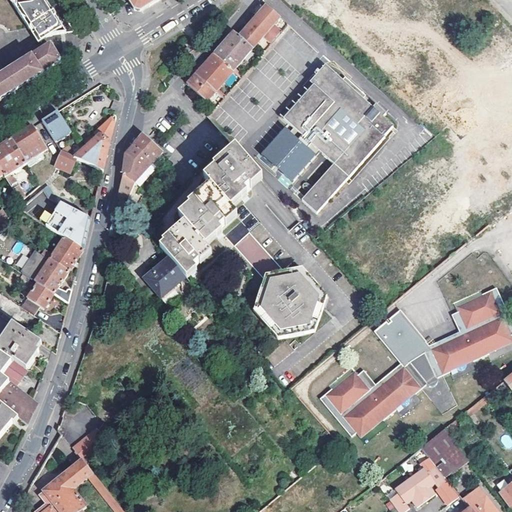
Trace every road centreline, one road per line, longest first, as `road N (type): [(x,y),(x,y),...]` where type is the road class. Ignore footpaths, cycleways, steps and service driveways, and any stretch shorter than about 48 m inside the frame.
road 1 (residential): [(119,48),(133,86),(105,217),(35,441),(0,499)]
road 2 (secondary): [(0,123),(119,48)]
